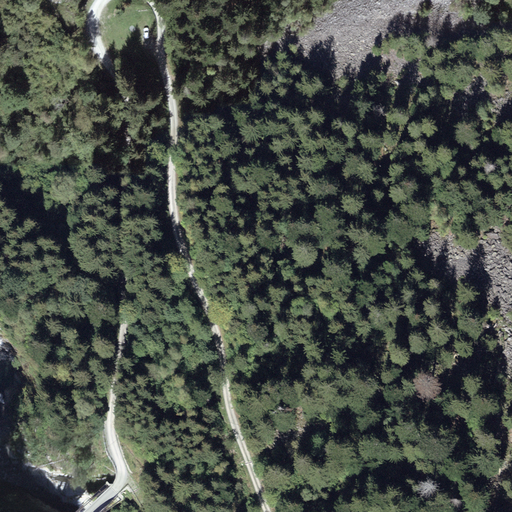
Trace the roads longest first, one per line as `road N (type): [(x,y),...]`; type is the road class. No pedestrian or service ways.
road 1 (track): [(152,0),(162,23),(155,66),(163,129),(189,232),(235,345),(268,511)]
road 2 (track): [(141,511),(119,467),(121,151),(91,44),(100,0)]
